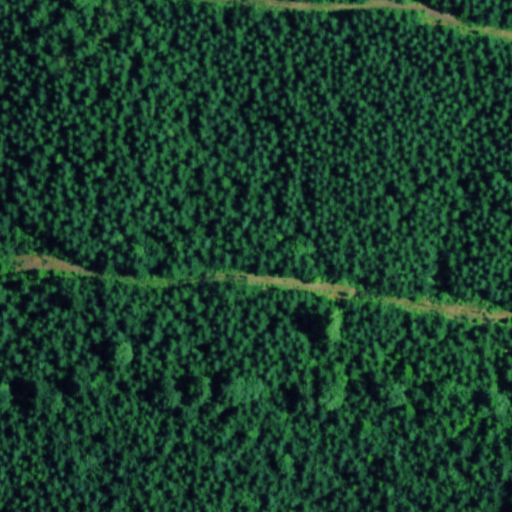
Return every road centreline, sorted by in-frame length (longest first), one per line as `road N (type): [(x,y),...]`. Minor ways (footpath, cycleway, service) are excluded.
road 1 (track): [(511,313),(279,277),(112,275),(0,258)]
road 2 (track): [(511,35),(389,5),(241,0)]
